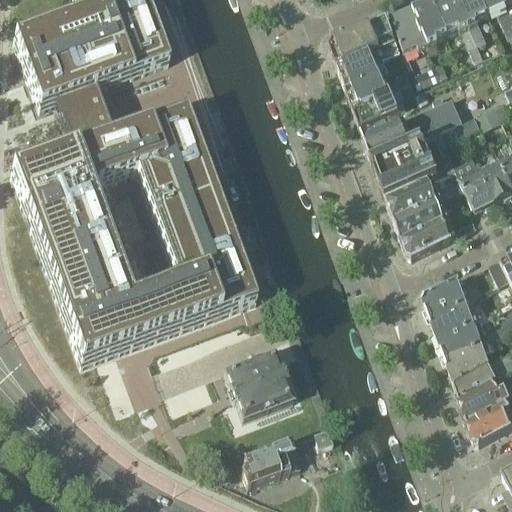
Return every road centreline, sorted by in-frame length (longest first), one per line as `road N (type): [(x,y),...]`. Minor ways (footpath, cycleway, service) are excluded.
road 1 (residential): [(390,296),(294,39)]
road 2 (residential): [(511,457),(458,487),(390,296)]
road 3 (secondary): [(154,511),(72,454),(0,371)]
road 4 (residential): [(511,236),(390,296)]
